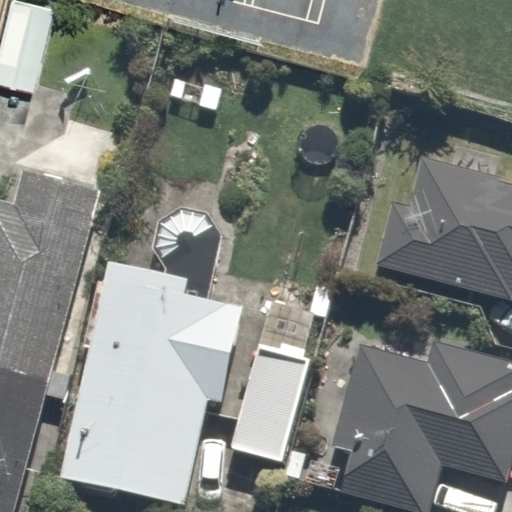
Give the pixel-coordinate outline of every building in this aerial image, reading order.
[(47,32),(0,17),(0,92),(27,100),(47,32)] [(380,205),(362,268),(511,310),(511,189),(415,163),(401,211),(380,205)] [(0,494),(88,188),(14,167),(3,208),(0,207),(0,494)] [(215,419),(244,303),(99,268),(47,480),(174,511),(197,415),(215,419)] [(321,315),(261,299),(220,455),(281,471),(321,315)] [(505,487),(511,461),(511,361),(415,337),(407,368),(339,351),(302,499),(352,511),(418,511),(429,468),(505,487)]
